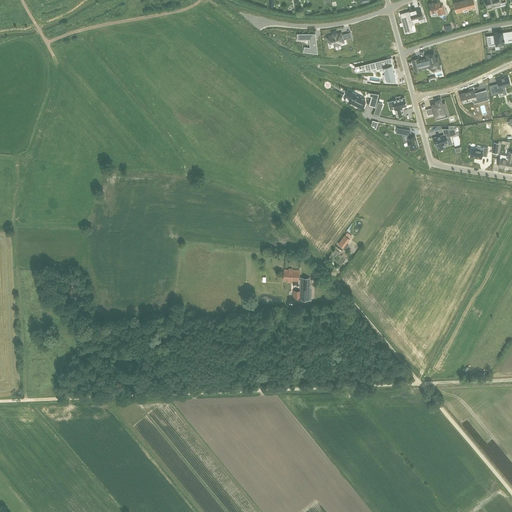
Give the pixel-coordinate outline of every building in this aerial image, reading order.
[(458,3),(454,4),(457,12),(463,11),(462,8),(467,7),(468,9),(475,8),(472,0),(463,0),(457,2),(458,3)] [(428,4),(430,13),(437,11),(438,15),(445,13),(443,4),(441,5),(440,2),(434,4),(434,2),(428,4)] [(404,15),(401,16),(404,27),(405,33),(409,31),(410,31),(409,27),(408,22),(420,19),(421,23),(422,22),(425,22),(423,16),(422,14),(417,15),(416,10),(416,9),(415,9),(415,10),(404,13),(404,15)] [(354,31),(357,39),(366,37),(365,32),(368,31),(369,34),(375,32),(375,34),(385,32),(382,22),(375,24),(375,22),(375,23),(371,24),(371,23),(371,25),(367,26),(367,28),(364,29),(364,28),(355,31),(354,31)] [(495,40),(487,41),(487,47),(494,46),(495,50),(500,49),(499,44),(503,44),(503,40),(511,38),(511,36),(511,32),(502,33),(502,32),(499,33),(499,32),(494,33),(495,40)] [(348,39),(348,38),(347,35),(342,36),(341,34),(341,33),(337,34),(336,34),(333,35),(332,35),(328,36),(328,37),(326,38),(328,43),(330,42),(330,43),(334,42),(335,46),(340,45),(340,44),(345,43),(344,40),(345,39),(348,39)] [(318,54),(315,34),(297,34),(297,40),(309,40),(310,47),(304,47),(303,52),(318,54)] [(417,59),(412,60),(416,72),(421,70),(420,67),(428,65),(429,68),(433,67),(434,71),(440,69),(437,58),(435,58),(434,53),(425,55),(426,59),(418,62),(417,59)] [(360,65),(355,67),(360,66),(360,67),(360,68),(360,69),(361,68),(361,69),(365,68),(365,70),(371,69),(371,70),(376,69),(376,70),(383,68),(387,67),(387,71),(384,71),(384,72),(385,74),(384,74),(385,80),(386,82),(391,82),(390,81),(392,80),(392,82),(397,82),(398,85),(399,85),(397,77),(398,77),(397,73),(393,74),(392,70),(394,69),(391,57),(364,64),(359,65),(360,65)] [(497,86),(493,87),(495,94),(503,92),(502,87),(510,85),(508,77),(504,78),(504,77),(503,77),(503,78),(501,78),(501,79),(497,80),(498,83),(496,84),(497,86)] [(365,99),(349,90),(348,91),(351,92),(348,99),(352,101),(351,104),(362,109),(361,108),(364,102),(365,102),(363,101),(364,99),(365,99)] [(465,93),(461,94),(463,103),(473,101),(472,98),(477,97),(477,99),(481,98),(482,101),(488,99),(487,96),(481,97),(480,92),(474,94),(473,91),(470,91),(465,92),(465,93)] [(368,92),(368,93),(368,96),(371,97),(371,99),(377,101),(379,94),(368,92)] [(396,99),(391,101),(394,109),(395,109),(397,117),(404,115),(402,107),(407,106),(404,97),(401,98),(400,96),(396,97),(396,99)] [(433,108),(426,110),(427,115),(434,113),(435,117),(447,114),(444,103),(441,104),(440,100),(436,101),(436,104),(432,105),(433,108)] [(398,128),(397,133),(406,135),(408,140),(407,140),(409,147),(410,146),(410,149),(418,147),(415,136),(412,137),(410,130),(398,128)] [(444,135),(433,138),(435,143),(436,142),(437,145),(438,149),(444,147),(443,144),(447,142),(446,137),(450,136),(456,134),(455,128),(453,128),(454,129),(450,130),(450,128),(442,128),(444,135)] [(471,150),(470,157),(481,159),(482,156),(487,156),(488,148),(483,147),(483,150),(475,149),(475,150),(471,150)] [(500,159),(498,166),(504,167),(504,168),(507,168),(511,168),(511,152),(508,152),(507,160),(500,159)] [(345,236),(338,244),(343,247),(350,239),(345,236)] [(298,281),(299,270),(292,270),(292,269),(289,269),(289,270),(284,270),(283,280),(287,280),(287,282),(292,282),(292,280),(298,281)] [(309,300),(310,278),(301,277),(300,299),(309,300)]
